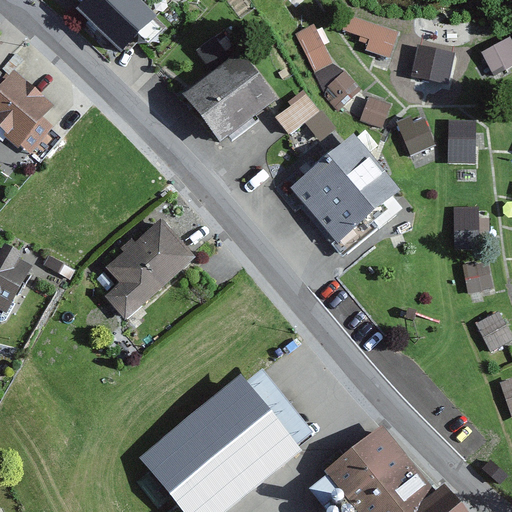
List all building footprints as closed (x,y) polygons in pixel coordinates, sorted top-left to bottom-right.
[(158,26),(130,0),(95,0),(77,19),(123,62),(158,26)] [(321,9),(312,0),(289,0),(284,5),(302,26),(321,9)] [(401,30),(349,17),(344,37),(370,43),(372,53),(394,59),(401,30)] [(322,26),(297,35),(313,78),(338,69),(322,26)] [(470,29),(442,28),(449,49),(477,47),(470,29)] [(215,41),(197,54),(210,72),(228,59),(215,41)] [(511,68),(511,43),(511,41),(484,55),(495,77),(511,68)] [(451,64),(426,56),(419,82),(443,89),(451,64)] [(277,109),(240,61),(184,104),(221,152),(277,109)] [(493,85),(481,66),(459,79),(470,99),(493,85)] [(363,90),(348,72),(331,86),(346,105),(363,90)] [(56,116),(15,79),(0,95),(0,137),(19,154),(23,150),(32,158),(53,134),(45,127),(56,116)] [(336,133),(304,93),(288,106),(292,110),(276,123),(290,139),(305,126),(320,145),(336,133)] [(393,109),(368,101),(362,123),(387,130),(393,109)] [(418,129),(413,122),(397,129),(402,143),(395,146),(403,167),(440,152),(428,122),(418,129)] [(475,127),(451,128),(452,157),(476,157),(475,127)] [(401,199),(355,142),(290,195),(336,252),(401,199)] [(469,168),(447,169),(448,203),(471,202),(469,168)] [(482,217),(455,220),(458,253),(486,250),(482,217)] [(195,265),(161,226),(130,253),(106,273),(120,290),(105,303),(125,325),(195,265)] [(1,259),(0,257),(0,316),(7,321),(33,276),(19,268),(22,263),(5,253),(1,259)] [(49,258),(43,267),(59,277),(64,267),(49,258)] [(492,264),(464,267),(467,296),(495,293),(492,264)] [(511,335),(501,313),(477,325),(493,356),(511,346),(511,335)] [(149,334),(142,340),(148,347),(155,342),(149,334)] [(262,377),(245,391),(295,453),(313,439),(262,377)] [(511,379),(499,382),(511,417),(511,379)] [(241,385),(140,464),(178,511),(237,511),(302,462),(295,453),(245,391),(241,385)] [(328,481),(352,511),(420,511),(438,499),(384,432),(326,478),(328,481)] [(352,511),(328,481),(310,495),(323,511),(352,511)] [(438,499),(420,511),(460,511),(446,493),(438,499)]
